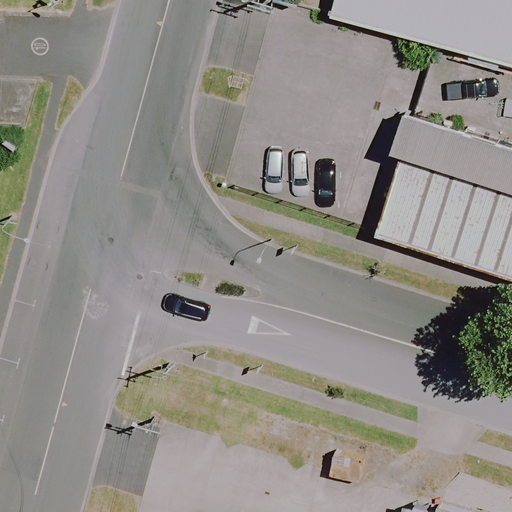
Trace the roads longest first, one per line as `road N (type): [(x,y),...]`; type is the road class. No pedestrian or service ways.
road 1 (unclassified): [(104,249),(511,374)]
road 2 (unclassified): [(104,249),(28,511)]
road 3 (unclassified): [(171,0),(104,249)]
